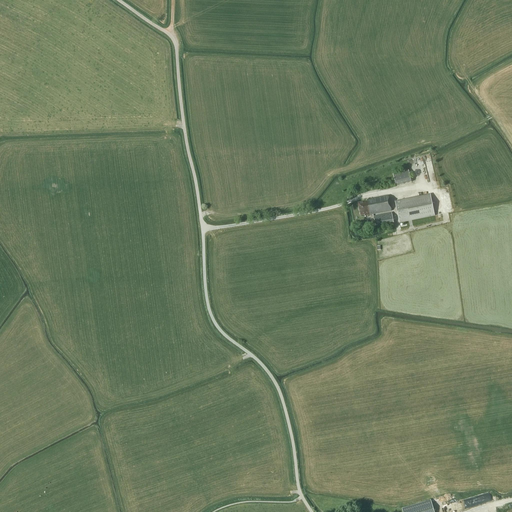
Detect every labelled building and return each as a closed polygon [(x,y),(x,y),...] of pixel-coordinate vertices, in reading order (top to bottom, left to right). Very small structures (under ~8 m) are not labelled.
[(396,186),(411,182),(408,170),(393,174),(396,186)] [(430,194),(395,201),(399,223),(435,216),(430,194)] [(365,216),(391,211),(388,196),(367,200),(367,202),(359,203),(361,215),(364,214),(365,216)] [(392,213),(374,216),(376,226),(393,223),(392,213)] [(402,511),(434,511),(431,500),(402,508),(402,511)]
